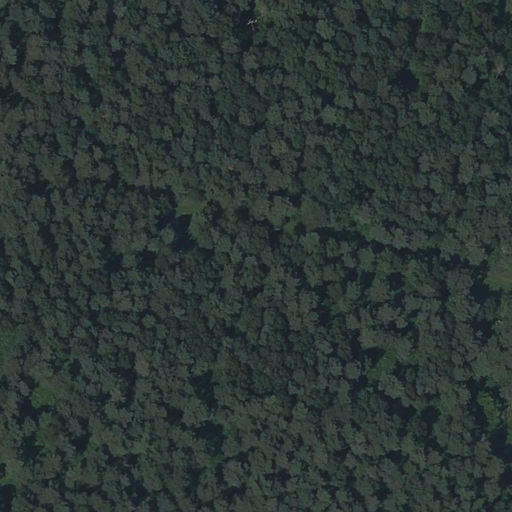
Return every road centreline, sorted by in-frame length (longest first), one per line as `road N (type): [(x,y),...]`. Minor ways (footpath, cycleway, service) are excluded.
road 1 (track): [(0,163),(511,298)]
road 2 (track): [(511,345),(500,474),(474,511)]
